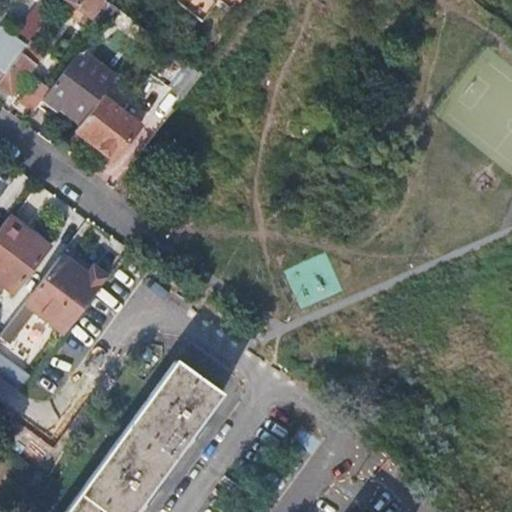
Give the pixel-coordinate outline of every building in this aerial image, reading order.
[(68,0),(97,21),(102,14),(110,2),(107,0),(57,0),(56,1),(59,3),(61,0),(68,0)] [(243,0),(187,0),(207,14),(217,0),(236,0),(241,3),(243,0)] [(0,64),(5,69),(24,45),(0,26),(0,64)] [(5,69),(0,76),(0,86),(11,94),(44,50),(28,38),(24,45),(5,69)] [(83,48),(45,99),(80,125),(102,96),(118,74),(83,48)] [(169,87),(185,98),(204,73),(188,61),(169,87)] [(19,101),(32,110),(47,89),(34,80),(19,101)] [(139,125),(102,96),(80,125),(76,129),(113,158),(139,125)] [(0,226),(0,281),(13,291),(49,245),(9,215),(0,226)] [(63,334),(105,277),(94,268),(88,276),(61,254),(0,333),(9,340),(32,310),(63,334)] [(0,369),(24,386),(29,379),(32,375),(0,353),(0,369)] [(133,511),(144,498),(155,484),(192,433),(202,418),(221,393),(175,360),(167,372),(171,375),(162,387),(158,384),(143,404),(148,407),(139,419),(134,416),(118,438),(123,442),(114,454),(109,451),(95,470),(100,473),(91,485),(86,482),(70,505),(75,508),(71,511),(133,511)] [(167,372),(158,384),(162,387),(171,375),(167,372)] [(143,404),(134,416),(139,419),(148,407),(143,404)] [(208,422),(202,418),(192,433),(198,437),(202,430),(208,422)] [(118,438),(109,451),(114,454),(123,442),(118,438)] [(95,470),(86,482),(91,485),(100,473),(95,470)] [(161,488),(155,484),(144,498),(150,503),(155,496),(161,488)]
